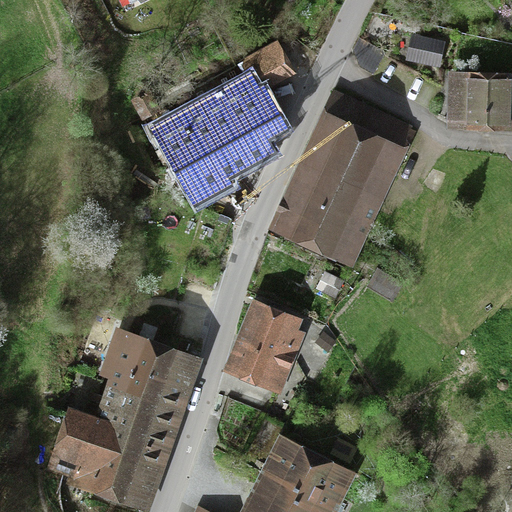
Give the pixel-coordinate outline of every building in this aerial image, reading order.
[(163,0),(128,0),(140,11),(163,0)] [(274,0),(288,14),(301,0),(274,0)] [(442,44),(412,37),(408,57),(437,64),(442,44)] [(384,55),(360,42),(355,50),(359,65),(373,73),(384,55)] [(264,96),(292,81),(274,48),(137,120),(184,207),(223,187),(219,181),(266,156),(259,145),(283,132),(264,96)] [(511,76),(451,75),(449,131),(511,132),(511,76)] [(330,98),(266,236),(345,273),(409,134),(330,98)] [(461,182),(450,189),(458,202),(469,195),(461,182)] [(341,284),(331,278),(324,290),(335,296),(341,284)] [(249,308),(220,378),(275,400),(300,339),(296,337),(299,328),(249,308)] [(109,384),(95,426),(166,450),(195,365),(113,337),(98,380),(109,384)] [(121,511),(144,511),(166,450),(95,426),(67,416),(46,476),(64,482),(61,491),(121,511)] [(242,511),(335,511),(351,480),(277,443),(242,511)]
